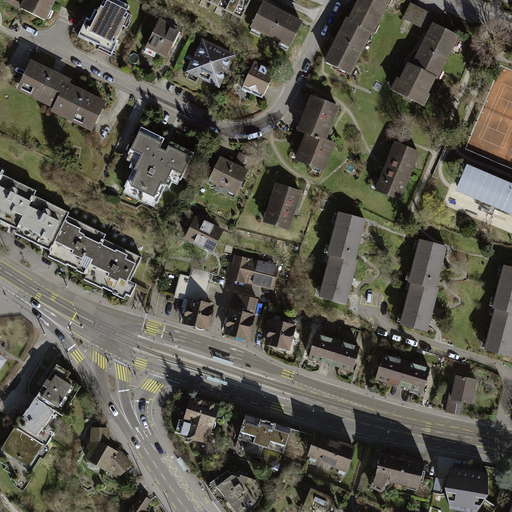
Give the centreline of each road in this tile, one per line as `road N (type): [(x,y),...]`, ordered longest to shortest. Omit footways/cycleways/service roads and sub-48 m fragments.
road 1 (residential): [(51,45),(242,133),(275,113),(334,0)]
road 2 (tertiary): [(324,404),(301,380),(119,320)]
road 3 (tertiary): [(511,444),(324,404)]
road 4 (tertiary): [(169,372),(287,410),(324,404)]
road 5 (secondary): [(119,320),(0,259)]
